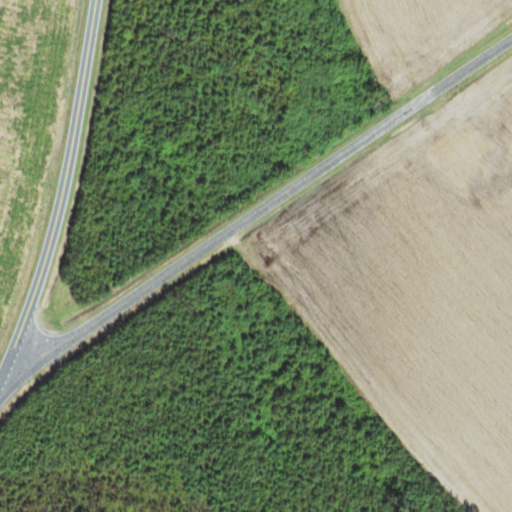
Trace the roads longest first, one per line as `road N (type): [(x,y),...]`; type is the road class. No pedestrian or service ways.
road 1 (residential): [(11,355),(46,353),(511,38)]
road 2 (residential): [(0,375),(36,281),(94,0)]
